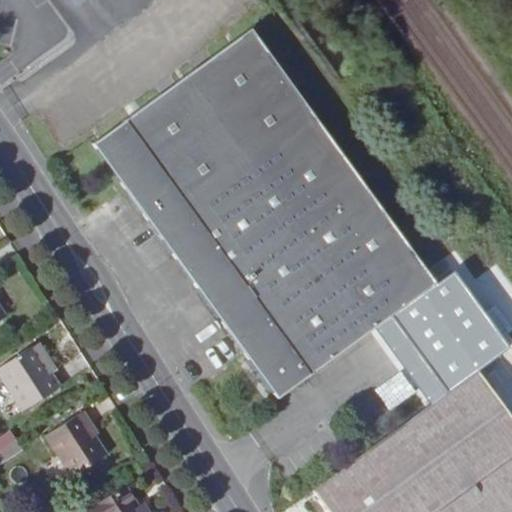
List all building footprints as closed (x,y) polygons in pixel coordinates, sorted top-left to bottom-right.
[(247,29),(94,145),(283,396),(438,280),(247,29)] [(39,344),(4,366),(31,408),(67,386),(39,344)] [(511,511),(511,410),(480,367),(316,488),(333,511),(511,511)] [(53,433),(83,478),(116,457),(96,425),(100,423),(91,408),(53,433)] [(0,471),(21,458),(12,444),(0,451),(0,471)] [(156,511),(154,508),(149,510),(132,483),(99,504),(103,511),(156,511)]
